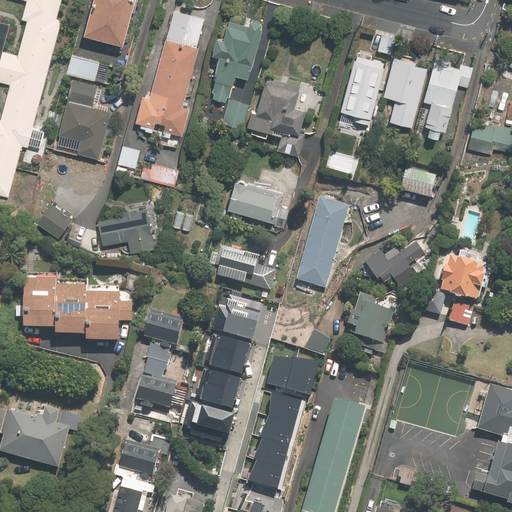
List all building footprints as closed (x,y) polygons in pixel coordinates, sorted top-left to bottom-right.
[(27,0),(22,18),(27,19),(18,53),(3,49),(0,61),(0,81),(9,84),(6,97),(3,97),(1,96),(0,99),(0,191),(10,194),(23,146),(28,147),(63,18),(58,16),(62,0),(27,0)] [(127,49),(138,0),(95,0),(87,40),(127,49)] [(246,94),(267,22),(236,13),(215,85),(246,94)] [(10,25),(0,22),(0,61),(3,49),(10,25)] [(197,76),(206,32),(170,24),(146,134),(183,142),(197,76)] [(390,43),(393,32),(377,27),(371,51),(391,56),(395,44),(390,43)] [(114,67),(71,57),(66,74),(110,84),(114,67)] [(370,123),(382,64),(354,58),(341,117),(370,123)] [(412,126),(427,67),(395,59),(380,118),(412,126)] [(445,132),(466,67),(441,59),(420,124),(445,132)] [(306,139),(316,94),(271,83),(260,128),(306,139)] [(100,152),(112,106),(72,96),(60,141),(100,152)] [(511,128),(478,119),(469,148),(511,161),(511,128)] [(140,151),(121,146),(117,165),(136,169),(140,151)] [(178,170),(152,163),(151,168),(143,166),(140,179),(173,188),(178,170)] [(400,192),(430,199),(436,175),(406,167),(400,192)] [(274,219),(280,194),(235,183),(229,208),(274,219)] [(327,291),(350,207),(319,198),(296,282),(327,291)] [(53,203),(39,222),(62,237),(75,217),(53,203)] [(155,251),(148,207),(124,211),(125,215),(100,219),(105,245),(129,241),(131,255),(155,251)] [(381,252),(365,263),(379,283),(382,280),(385,284),(392,279),(397,286),(415,273),(410,266),(425,255),(415,242),(398,255),(395,250),(385,258),(381,252)] [(459,256),(439,250),(427,292),(455,300),(449,320),(469,326),(474,306),(484,309),(497,267),(484,263),(487,254),(462,246),(459,256)] [(278,262),(228,253),(223,278),(274,287),(278,262)] [(58,273),(26,272),(25,327),(55,327),(55,334),(87,335),(87,341),(120,341),(120,321),(133,321),(133,302),(121,302),(121,286),(90,286),(90,280),(58,279),(58,273)] [(215,328),(254,338),(264,300),(225,290),(215,328)] [(357,328),(355,335),(385,344),(394,311),(364,302),(361,314),(352,311),(347,325),(357,328)] [(143,338),(175,345),(180,323),(148,315),(143,338)] [(206,362),(244,372),(252,343),(214,333),(206,362)] [(321,358),(275,353),(268,381),(311,393),(321,358)] [(196,397),(235,407),(243,378),(204,367),(196,397)] [(136,400),(168,408),(174,386),(142,378),(136,400)] [(469,493),(511,505),(511,389),(490,383),(479,426),(500,433),(485,479),(474,476),(469,493)] [(271,390),(268,413),(257,437),(260,439),(250,459),(253,461),(247,479),(279,487),(302,398),(271,390)] [(335,511),(365,407),(331,398),(298,511),(335,511)] [(234,411),(195,401),(188,427),(227,437),(234,411)] [(0,432),(4,434),(0,448),(0,450),(59,466),(69,428),(57,424),(60,411),(45,407),(41,420),(0,408),(0,432)] [(161,448),(127,439),(120,466),(153,475),(161,448)] [(115,489),(108,511),(143,511),(151,484),(123,477),(119,491),(115,489)] [(202,511),(205,504),(171,494),(166,511),(202,511)] [(413,511),(380,501),(376,511),(413,511)]
